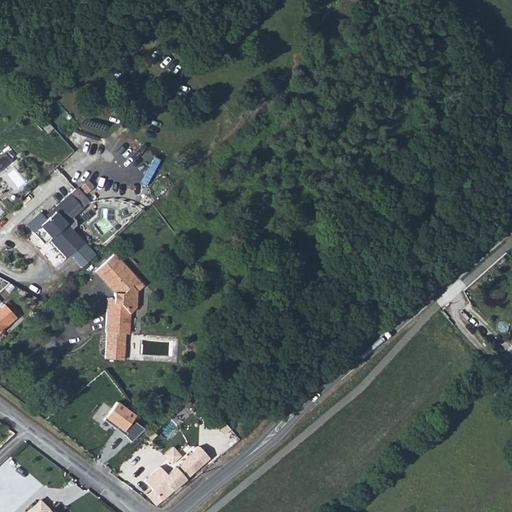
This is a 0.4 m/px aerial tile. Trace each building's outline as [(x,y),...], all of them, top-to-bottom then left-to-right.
[(0,158),(0,170),(12,162),(6,154),(0,158)] [(40,212),(30,222),(36,228),(32,232),(44,246),(50,240),(66,259),(84,243),(72,229),(75,226),(75,220),(71,216),(82,208),(69,194),(53,209),(56,211),(47,219),(40,212)] [(36,228),(30,222),(26,225),(32,232),(36,228)] [(95,255),(84,243),(66,259),(77,271),(95,255)] [(137,291),(144,285),(135,276),(129,282),(118,270),(125,264),(115,253),(95,271),(115,293),(115,299),(114,309),(107,309),(105,332),(106,332),(106,340),(112,340),(115,337),(115,333),(126,334),(127,315),(131,312),(136,308),(137,291)] [(0,328),(17,313),(5,300),(0,305),(0,328)] [(112,340),(106,340),(104,359),(123,360),(123,355),(120,355),(118,351),(119,341),(121,338),(124,338),(126,334),(115,333),(115,337),(112,340)] [(150,490),(159,500),(213,453),(203,442),(172,468),(165,461),(148,475),(156,484),(150,490)] [(40,500),(27,511),(49,511),(48,511),(49,510),(40,500)]
